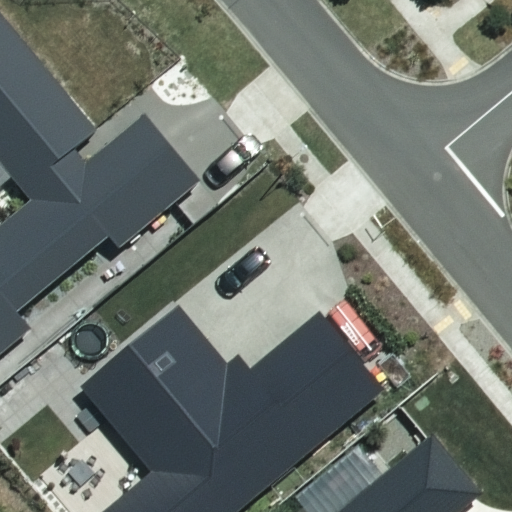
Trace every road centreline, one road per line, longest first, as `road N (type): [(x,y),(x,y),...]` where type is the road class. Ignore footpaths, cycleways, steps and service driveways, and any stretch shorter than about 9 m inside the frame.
road 1 (residential): [(273,0),(418,172)]
road 2 (residential): [(418,172),(511,290)]
road 3 (residential): [(418,172),(511,94)]
